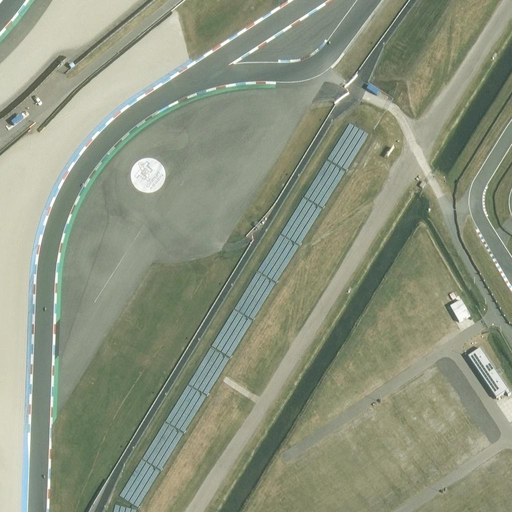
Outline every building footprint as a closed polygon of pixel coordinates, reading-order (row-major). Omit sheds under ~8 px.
[(285,42),(290,42),(292,45),(292,50),(293,53),(293,58),(294,58),(310,57),(309,52),(314,50),(316,50),(326,45),(326,37),(325,36),(325,27),(316,27),(316,23),(297,30),(298,36),(291,37),(270,45),(278,45),(285,42)] [(23,110),(14,118),(18,123),(27,115),(23,110)] [(465,321),(454,328),(457,333),(468,327),(465,321)] [(480,350),(468,358),(496,401),(509,392),(480,350)] [(499,374),(506,371),(502,360),(495,363),(499,374)]
